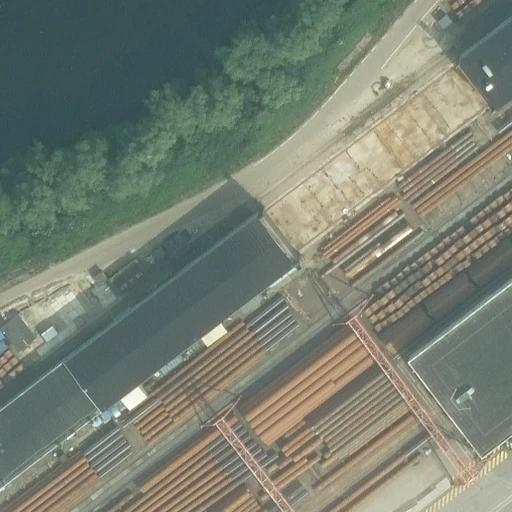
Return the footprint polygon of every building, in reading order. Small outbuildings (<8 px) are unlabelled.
[(493,108),(511,93),(511,14),(456,58),(493,108)] [(446,30),(454,23),(448,15),(439,21),(446,30)] [(66,358),(0,407),(0,486),(104,407),(121,394),(131,407),(147,394),(137,381),(186,344),(199,334),(208,345),(227,331),(218,319),(301,256),(263,207),(66,358)] [(158,260),(166,254),(160,246),(152,252),(158,260)] [(120,295),(148,274),(136,258),(108,279),(120,295)] [(100,285),(108,279),(102,271),(93,277),(100,285)] [(511,277),(410,356),(483,451),(511,429),(511,277)] [(91,278),(52,308),(70,332),(110,302),(91,278)]
